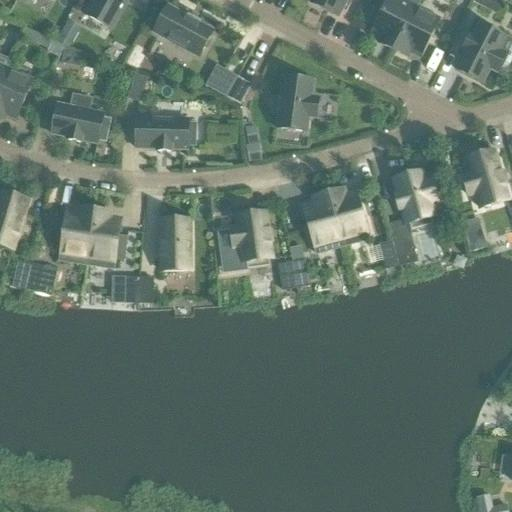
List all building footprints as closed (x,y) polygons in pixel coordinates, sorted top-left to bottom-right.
[(85,16),(111,31),(128,0),(91,0),(91,1),(93,2),(85,16)] [(313,0),(311,4),(337,18),(346,0),(348,0),(350,0),(349,0),(313,0)] [(379,44),(393,51),(418,2),(413,0),(388,0),(371,34),(385,41),(383,45),(379,43),(379,44)] [(476,0),(475,2),(495,13),(501,2),(497,0),(476,0)] [(418,2),(393,51),(407,59),(408,57),(404,56),(406,51),(420,58),(439,21),(415,9),(419,2),(418,2)] [(186,18),(168,7),(153,33),(199,58),(213,32),(199,25),(200,22),(188,15),(186,18)] [(47,23),(42,34),(55,40),(60,30),(47,23)] [(68,23),(58,40),(69,47),(79,29),(68,23)] [(496,73),(507,78),(511,67),(511,41),(505,38),(479,24),(472,39),(469,38),(462,50),(465,52),(455,71),(482,84),(489,69),(496,73)] [(52,41),(46,53),(59,59),(65,47),(52,41)] [(64,50),(61,64),(81,68),(83,56),(78,55),(79,53),(64,50)] [(8,71),(0,88),(0,120),(3,121),(4,120),(0,118),(2,114),(16,120),(33,82),(8,71)] [(237,78),(226,72),(215,92),(226,98),(237,78)] [(127,100),(140,104),(147,79),(135,75),(127,100)] [(251,85),(237,78),(226,98),(240,106),(251,85)] [(280,99),(278,98),(276,113),(279,113),(276,129),(305,133),(308,117),(316,119),(318,99),(310,98),(313,82),(283,78),(280,99)] [(57,106),(51,135),(68,139),(67,142),(81,144),(81,142),(97,145),(98,141),(106,143),(110,121),(103,119),(103,116),(89,113),(70,109),(57,106)] [(188,125),(188,122),(137,120),(136,150),(157,150),(157,153),(171,154),(171,151),(187,151),(187,148),(195,148),(196,126),(188,125)] [(259,144),(245,146),(248,164),(261,162),(259,144)] [(470,176),(462,178),(468,196),(475,194),(480,210),(508,201),(504,186),(507,185),(503,171),(500,172),(494,152),(465,160),(470,176)] [(431,219),(434,218),(430,202),(437,200),(432,181),(424,184),(421,172),(393,180),(397,196),(394,197),(398,211),(401,210),(406,226),(409,225),(411,232),(433,226),(431,219)] [(343,190),(328,195),(343,248),(369,241),(367,234),(356,193),(341,197),(339,193),(343,192),(343,190)] [(372,202),(380,199),(377,191),(369,194),(372,202)] [(0,246),(13,251),(18,235),(20,236),(25,223),(22,222),(28,202),(0,193),(0,192),(0,246)] [(343,248),(328,195),(312,199),(313,200),(317,199),(318,203),(303,208),(314,248),(316,255),(343,248)] [(60,255),(59,263),(86,267),(94,212),(78,209),(78,211),(82,211),(82,216),(66,214),(60,255)] [(94,212),(86,267),(113,271),(114,264),(115,260),(123,261),(126,238),(118,237),(120,222),(109,220),(105,220),(106,215),(110,215),(110,214),(94,212)] [(230,232),(218,234),(222,263),(242,260),(243,264),(246,263),(247,271),(270,268),(269,260),(272,260),(270,244),(273,243),(271,229),(268,230),(266,213),(237,217),(238,229),(230,230),(230,232)] [(157,257),(160,257),(161,273),(190,273),(190,221),(160,222),(160,243),(157,243),(157,257)] [(406,239),(393,243),(399,268),(412,264),(406,239)] [(399,268),(393,243),(379,246),(386,271),(399,268)] [(305,262),(292,264),(296,289),(309,287),(305,262)] [(12,287),(26,291),(31,266),(18,263),(12,287)] [(296,289),(292,264),(278,266),(282,291),(296,289)] [(31,266),(26,291),(39,294),(45,269),(31,266)] [(124,305),(138,305),(139,279),(125,279),(124,305)] [(139,279),(138,305),(151,306),(152,280),(139,279)]
